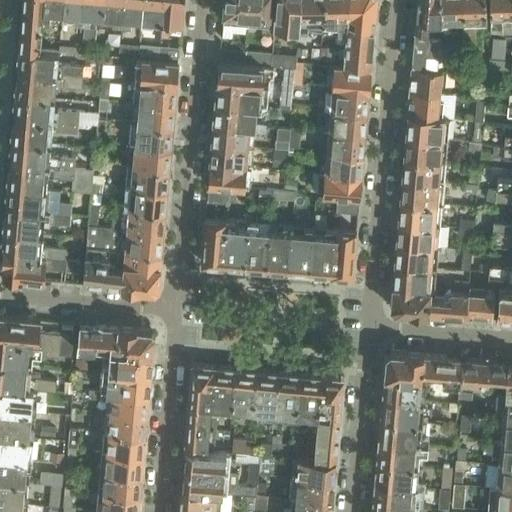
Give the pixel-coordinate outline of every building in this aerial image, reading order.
[(23,0),(20,47),(21,47),(60,51),(61,38),(41,37),(42,29),(35,28),(36,14),(43,15),(44,0),(23,0)] [(44,0),(43,15),(43,17),(50,18),(51,9),(63,10),(64,0),(44,0)] [(75,20),(83,21),(84,0),(64,0),(63,10),(76,11),(75,20)] [(104,14),(104,0),(84,0),(83,21),(90,21),(91,13),(104,14)] [(104,0),(104,14),(115,15),(114,23),(122,24),(124,0),(104,0)] [(143,18),(144,0),(124,0),(122,24),(131,25),(132,17),(143,18)] [(144,0),(143,18),(154,19),(154,26),(162,27),(164,0),(144,0)] [(164,0),(162,27),(171,28),(172,20),(183,21),(184,0),(164,0)] [(224,0),(223,18),(248,21),(249,0),(224,0)] [(249,0),(248,21),(264,22),(263,32),(270,33),(273,0),(249,0)] [(277,0),(275,27),(299,29),(301,0),(277,0)] [(326,0),(301,0),(299,29),(323,31),(326,0)] [(326,0),(323,31),(347,33),(348,23),(350,0),(326,0)] [(350,0),(348,23),(375,25),(377,0),(350,0)] [(442,20),(441,0),(417,0),(412,63),(444,65),(444,50),(442,20)] [(441,0),(442,20),(453,20),(454,45),(465,44),(463,0),(441,0)] [(463,0),(465,44),(477,44),(476,19),(487,18),(485,0),(463,0)] [(511,0),(489,0),(492,31),(502,32),(511,32),(511,0)] [(348,23),(347,33),(345,61),(372,64),(375,25),(348,23)] [(120,52),(140,53),(140,45),(121,43),(120,52)] [(140,54),(160,56),(161,46),(141,44),(141,45),(140,45),(140,53),(141,53),(140,54)] [(161,46),(160,56),(180,58),(180,47),(161,46)] [(20,70),(84,76),(85,65),(59,63),(60,51),(21,47),(21,50),(19,52),(19,58),(20,60),(20,70)] [(221,48),(220,61),(244,63),(245,50),(221,48)] [(298,56),(308,56),(308,48),(298,48),(298,56)] [(336,49),(326,48),(325,60),(335,60),(336,49)] [(137,79),(177,83),(179,62),(138,58),(137,79)] [(218,82),(263,86),(265,65),(244,63),(220,61),(218,82)] [(328,86),(369,90),(371,68),(330,64),(328,86)] [(410,89),(441,91),(441,84),(445,84),(447,68),(412,65),(410,89)] [(18,93),(56,96),(57,84),(83,86),(84,76),(20,70),(19,81),(16,83),(16,88),(18,91),(18,93)] [(486,83),(486,72),(474,72),(474,83),(486,83)] [(100,97),(109,97),(111,77),(102,77),(100,97)] [(137,79),(135,100),(175,103),(177,83),(137,79)] [(216,100),(259,104),(268,105),(270,86),(263,86),(218,82),(216,100)] [(326,108),(367,111),(369,90),(328,86),(326,108)] [(409,113),(443,115),(444,99),(440,99),(441,91),(410,89),(408,113),(409,113)] [(56,96),(18,93),(17,96),(15,98),(14,103),(16,106),(16,115),(92,122),(98,123),(98,118),(99,112),(55,108),(56,96)] [(476,118),(484,118),(486,95),(479,94),(476,118)] [(109,97),(100,97),(100,98),(101,98),(100,109),(109,110),(110,99),(109,99),(109,97)] [(175,103),(135,100),(133,121),(173,125),(175,103)] [(214,121),(256,125),(266,126),(267,118),(257,117),(259,104),(216,100),(214,121)] [(511,102),(508,102),(508,103),(499,102),(498,112),(511,113),(511,102)] [(325,129),(365,132),(367,111),(326,108),(325,129)] [(407,134),(448,137),(450,116),(443,115),(409,113),(407,134)] [(14,136),(14,138),(52,142),(53,129),(79,131),(80,126),(92,128),(92,122),(16,115),(15,127),(12,129),(12,134),(14,136)] [(98,118),(98,123),(97,131),(106,131),(107,119),(98,118)] [(484,118),(476,118),(474,140),(482,140),(484,118)] [(131,141),(171,145),(173,125),(133,121),(131,141)] [(214,121),(212,142),(255,146),(256,125),(214,121)] [(290,146),(300,147),(302,127),(292,126),(290,146)] [(323,150),(363,153),(365,132),(325,129),(323,150)] [(407,134),(405,155),(446,159),(448,137),(407,134)] [(495,144),(511,145),(511,135),(498,134),(498,140),(487,138),(486,143),(495,144)] [(12,160),(86,168),(87,163),(77,162),(77,156),(51,154),(52,142),(14,138),(14,142),(11,143),(11,149),(13,151),(12,160)] [(276,148),(288,149),(289,140),(276,139),(276,148)] [(131,141),(129,163),(169,167),(171,145),(131,141)] [(210,162),(253,167),(255,146),(212,142),(210,162)] [(511,145),(495,144),(494,154),(511,156),(511,145)] [(363,153),(323,150),(321,171),(362,175),(362,174),(361,174),(363,153)] [(403,176),(444,180),(446,159),(405,155),(403,176)] [(91,191),(92,181),(93,168),(86,168),(12,160),(11,172),(8,174),(8,179),(10,181),(10,183),(48,187),(49,175),(74,177),(73,189),(91,191)] [(253,167),(210,162),(208,183),(251,187),(253,167)] [(127,184),(168,188),(169,167),(129,163),(127,184)] [(102,182),(103,169),(93,168),(92,181),(102,182)] [(362,175),(321,171),(319,193),(360,196),(362,175)] [(401,198),(442,202),(444,180),(403,176),(401,198)] [(511,179),(491,177),(490,188),(511,189),(511,179)] [(92,181),(91,191),(90,202),(101,203),(102,203),(104,183),(102,183),(102,182),(92,181)] [(465,192),(477,193),(478,183),(466,182),(465,192)] [(8,206),(72,212),(73,201),(47,199),(48,187),(10,183),(9,187),(7,189),(7,194),(9,196),(8,206)] [(168,188),(127,184),(125,205),(166,209),(168,188)] [(208,201),(229,203),(230,190),(209,188),(208,201)] [(511,189),(490,188),(488,188),(487,200),(496,201),(496,199),(511,200),(511,189)] [(285,190),(274,189),(273,198),(294,200),(295,190),(285,190)] [(339,210),(358,212),(359,200),(340,198),(339,210)] [(399,219),(440,223),(442,202),(401,198),(399,219)] [(99,224),(101,203),(90,202),(89,223),(99,224)] [(113,225),(164,230),(166,209),(125,205),(123,219),(114,218),(113,225)] [(6,227),(6,229),(44,232),(45,221),(71,223),(72,212),(8,206),(7,217),(4,219),(4,225),(6,227)] [(224,263),(228,218),(206,216),(202,260),(204,263),(223,265),(224,263)] [(244,265),(249,220),(228,218),(224,263),(232,264),(235,266),(240,266),(244,265)] [(397,241),(439,244),(440,223),(399,219),(397,241)] [(271,222),(249,220),(244,265),(253,266),(257,268),(262,268),(266,267),(267,267),(271,222)] [(511,222),(494,221),(493,231),(511,233),(511,222)] [(267,267),(288,269),(292,223),(271,222),(267,267)] [(89,223),(87,244),(162,252),(164,230),(113,225),(99,224),(89,223)] [(292,223),(288,269),(292,271),(297,271),(301,270),(310,271),(314,225),(292,223)] [(474,226),(461,224),(460,235),(473,236),(474,226)] [(331,273),(336,227),(314,225),(310,271),(314,273),(319,273),(322,272),(331,273)] [(336,227),(331,273),(331,274),(350,276),(353,273),(357,229),(336,227)] [(4,251),(68,257),(69,246),(43,244),(44,232),(6,229),(6,232),(3,234),(3,239),(5,242),(4,251)] [(511,233),(493,231),(492,243),(511,244),(511,233)] [(439,244),(397,241),(395,262),(437,266),(439,244)] [(162,252),(87,244),(83,282),(122,285),(122,286),(140,288),(155,290),(155,289),(159,286),(160,286),(161,264),(162,252)] [(462,268),(470,268),(472,248),(464,247),(462,268)] [(68,257),(4,251),(3,263),(0,265),(0,270),(2,272),(2,275),(44,279),(45,279),(46,266),(67,268),(68,257)] [(392,284),(435,287),(437,266),(395,262),(393,284),(392,284)] [(511,276),(511,266),(491,264),(490,275),(511,276)] [(457,280),(456,289),(468,290),(469,286),(469,281),(457,280)] [(435,287),(392,284),(392,290),(391,290),(390,305),(392,305),(394,309),(394,310),(409,311),(409,310),(428,312),(428,311),(433,312),(434,295),(435,287)] [(468,290),(466,314),(466,315),(492,318),(494,288),(469,286),(468,290)] [(433,312),(466,314),(468,290),(456,289),(452,289),(451,296),(434,295),(433,312)] [(511,289),(498,289),(496,318),(511,320),(511,289)] [(0,338),(73,344),(74,334),(41,331),(40,332),(41,318),(0,314),(0,338)] [(106,348),(154,352),(154,347),(155,347),(156,333),(155,333),(152,329),(152,328),(137,327),(118,325),(118,326),(80,323),(77,345),(106,348)] [(73,344),(0,338),(0,360),(32,363),(33,351),(39,352),(39,353),(72,356),(73,344)] [(154,352),(106,348),(104,367),(151,372),(153,353),(154,353),(154,352)] [(385,375),(427,378),(460,380),(463,357),(424,353),(405,351),(405,350),(391,349),(391,350),(387,353),(385,353),(384,375),(385,375)] [(508,361),(463,357),(460,380),(488,383),(488,375),(506,376),(508,361)] [(0,383),(38,388),(56,389),(57,379),(36,377),(36,378),(31,377),(32,363),(0,360),(0,383)] [(189,401),(211,403),(215,366),(215,364),(195,362),(192,364),(189,401)] [(211,407),(234,409),(237,368),(235,368),(231,365),(226,365),(222,367),(215,366),(211,403),(211,407)] [(104,367),(102,389),(108,389),(149,393),(151,372),(104,367)] [(234,409),(255,411),(258,369),(257,369),(253,367),(247,367),(244,368),(237,368),(234,409)] [(258,369),(255,411),(276,413),(280,371),(271,371),(268,368),(262,368),(258,369)] [(283,370),(280,371),(276,413),(298,415),(302,373),(301,373),(292,372),(288,370),(283,370)] [(298,415),(319,416),(319,413),(323,373),(322,373),(322,375),(314,374),(310,372),(304,372),(302,373),(298,415)] [(323,373),(319,413),(341,415),(344,378),(341,375),(323,373)] [(383,395),(433,399),(433,391),(426,391),(427,378),(385,375),(385,377),(383,378),(383,383),(384,385),(383,395)] [(75,378),(75,380),(74,386),(84,387),(84,379),(75,378)] [(74,391),(74,386),(75,380),(66,379),(65,390),(74,391)] [(0,406),(36,409),(38,388),(0,383),(0,406)] [(95,408),(107,409),(148,413),(149,393),(108,389),(102,389),(91,387),(90,397),(96,398),(95,408)] [(460,390),(459,397),(473,398),(473,391),(460,390)] [(504,410),(503,417),(511,417),(511,394),(505,394),(505,395),(498,394),(497,409),(504,410)] [(382,417),(423,420),(424,407),(432,408),(433,399),(383,395),(383,407),(381,408),(381,413),(382,415),(382,417)] [(211,403),(189,401),(186,442),(208,444),(211,407),(211,403)] [(450,423),(457,423),(459,402),(450,401),(449,410),(451,410),(450,423)] [(0,432),(34,436),(36,409),(0,406),(0,432)] [(107,409),(105,429),(146,433),(148,413),(107,409)] [(319,413),(319,416),(315,453),(337,455),(341,415),(319,413)] [(461,430),(471,431),(473,415),(462,414),(461,430)] [(380,438),(429,442),(430,434),(422,434),(423,420),(382,417),(381,419),(380,421),(379,426),(381,428),(380,438)] [(511,417),(503,417),(501,440),(511,441),(511,417)] [(41,434),(56,436),(57,426),(42,424),(41,434)] [(69,446),(77,447),(79,427),(70,426),(69,446)] [(103,449),(145,452),(146,433),(105,429),(103,449)] [(0,454),(32,458),(34,436),(0,432),(0,454)] [(296,435),(294,452),(302,453),(304,436),(296,435)] [(235,436),(235,449),(249,450),(250,436),(235,436)] [(429,442),(380,438),(379,449),(377,451),(377,456),(378,458),(378,460),(419,463),(420,451),(428,452),(429,442)] [(499,455),(499,463),(511,463),(511,441),(501,440),(494,440),(493,455),(499,455)] [(273,442),(273,444),(273,451),(291,453),(292,444),(273,442)] [(273,451),(273,444),(262,443),(261,448),(251,447),(251,453),(262,455),(272,455),(273,451)] [(75,467),(77,447),(69,446),(67,466),(75,467)] [(460,447),(459,459),(466,460),(467,448),(460,447)] [(258,494),(258,486),(249,485),(239,484),(239,474),(225,473),(227,451),(185,448),(181,488),(223,492),(224,492),(248,494),(258,495),(258,494)] [(101,469),(143,473),(145,452),(103,449),(101,469)] [(51,460),(64,461),(65,452),(51,451),(51,460)] [(0,477),(29,480),(30,480),(32,458),(0,454),(0,477)] [(262,455),(260,473),(273,474),(275,456),(272,455),(262,455)] [(293,476),(335,479),(337,459),(294,455),(293,476)] [(376,481),(425,485),(426,477),(418,476),(419,463),(378,460),(378,462),(376,463),(376,468),(377,470),(376,481)] [(258,486),(260,464),(250,463),(249,485),(258,486)] [(497,486),(511,487),(511,463),(499,463),(497,486)] [(74,486),(75,486),(77,467),(75,467),(67,466),(65,486),(74,486)] [(444,467),(442,487),(451,487),(453,467),(444,467)] [(41,481),(62,483),(64,471),(42,469),(41,481)] [(143,473),(101,469),(100,489),(141,492),(143,473)] [(291,496),(292,496),(333,500),(335,479),(293,476),(291,496)] [(0,499),(27,502),(29,480),(0,477),(0,499)] [(374,503),(415,506),(417,493),(424,494),(425,485),(376,481),(375,492),(374,493),(373,499),(374,501),(374,503)] [(52,483),(50,504),(51,504),(59,505),(61,484),(52,483)] [(63,505),(76,506),(77,499),(73,498),(74,486),(65,486),(63,505)] [(511,487),(497,486),(495,509),(511,510),(511,487)] [(180,508),(220,511),(221,511),(223,492),(181,488),(180,508)] [(98,508),(139,511),(141,492),(100,489),(98,508)] [(246,511),(256,511),(258,495),(248,494),(246,511)] [(258,495),(256,511),(267,511),(268,495),(258,494),(258,495)] [(332,511),(333,500),(292,496),(291,509),(285,509),(284,511),(332,511)] [(26,511),(27,502),(0,499),(0,511),(26,511)] [(372,511),(415,511),(415,506),(374,503),(374,505),(373,506),(372,511)]
